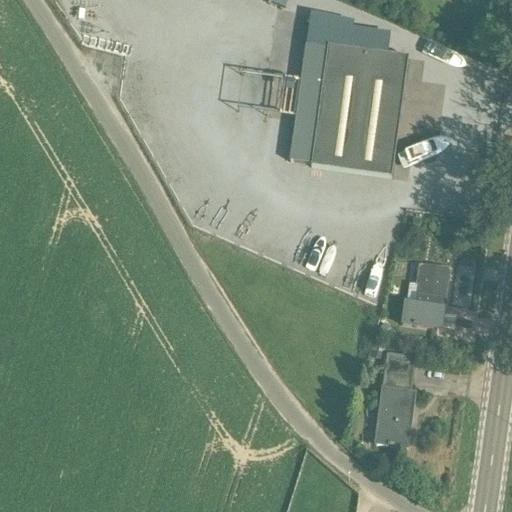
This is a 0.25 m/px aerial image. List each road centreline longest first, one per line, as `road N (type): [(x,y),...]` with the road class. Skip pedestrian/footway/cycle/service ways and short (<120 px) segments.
road 1 (unclassified): [(396,511),(285,419),(24,0)]
road 2 (primary): [(484,511),(511,314)]
